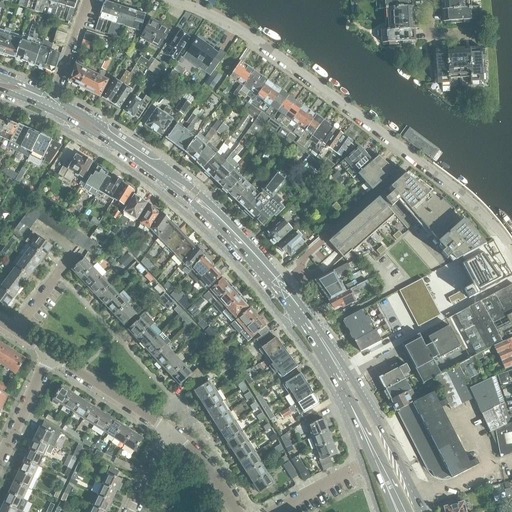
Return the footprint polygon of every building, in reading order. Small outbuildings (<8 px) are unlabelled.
[(51,0),(42,0),(39,12),(43,13),(45,6),(49,8),(51,0)] [(51,0),(49,8),(53,9),(50,16),(54,17),(59,0),(51,0)] [(59,0),(54,17),(59,19),(62,11),(64,12),(66,7),(68,0),(59,0)] [(68,0),(66,7),(70,8),(66,21),(71,22),(77,0),(68,0)] [(385,19),(414,18),(413,0),(379,0),(380,1),(376,1),(377,10),(384,9),(385,19)] [(471,0),(441,0),(443,22),(445,21),(445,24),(476,22),(476,16),(480,15),(479,7),(472,7),(471,0)] [(108,21),(114,4),(105,1),(95,30),(100,32),(104,20),(108,21)] [(114,4),(108,21),(111,22),(107,35),(112,36),(122,6),(114,4)] [(122,6),(112,36),(120,39),(121,34),(118,33),(121,25),(124,26),(130,9),(122,6)] [(130,9),(124,26),(127,27),(123,40),(128,41),(138,12),(130,9)] [(146,14),(138,12),(128,41),(133,43),(137,31),(140,32),(146,14)] [(414,18),(385,19),(386,30),(378,30),(378,39),(382,39),(383,46),(414,44),(414,41),(415,41),(414,18)] [(150,44),(161,24),(152,19),(141,39),(150,44)] [(35,66),(43,41),(37,39),(38,37),(38,36),(41,25),(37,24),(36,26),(36,27),(33,37),(25,62),(28,63),(29,65),(33,67),(35,66)] [(68,35),(70,27),(59,24),(57,31),(68,35)] [(170,29),(161,24),(150,44),(158,48),(156,52),(159,54),(166,43),(163,42),(170,29)] [(22,37),(15,58),(25,62),(33,37),(36,27),(32,25),(28,35),(23,33),(22,37)] [(0,53),(4,54),(9,36),(10,33),(10,32),(11,30),(5,28),(5,31),(0,29),(0,53)] [(64,47),(68,35),(57,31),(53,44),(45,70),(54,74),(61,55),(53,52),(56,45),(64,47)] [(190,38),(180,31),(170,46),(171,47),(173,49),(168,56),(170,57),(170,56),(175,60),(190,38)] [(22,37),(10,33),(4,54),(15,58),(22,37)] [(85,33),(83,40),(97,45),(100,37),(85,33)] [(200,69),(210,76),(220,63),(214,59),(218,54),(208,46),(198,39),(188,53),(203,64),(200,69)] [(97,45),(83,40),(81,47),(95,51),(97,45)] [(45,70),(53,44),(43,41),(35,66),(38,67),(39,69),(43,70),(45,69),(45,70)] [(459,49),(460,78),(471,77),(471,85),(480,85),(480,81),(486,80),(484,49),(482,49),(482,48),(459,49)] [(131,58),(135,52),(131,49),(127,56),(131,58)] [(460,78),(459,49),(436,50),(436,52),(433,52),(435,89),(442,88),(442,87),(451,86),(450,79),(460,78)] [(153,63),(150,61),(141,56),(137,62),(149,70),(153,63)] [(101,68),(106,59),(101,57),(96,67),(101,69),(101,68)] [(107,57),(106,59),(101,68),(106,71),(111,59),(107,57)] [(155,60),(153,63),(149,70),(158,76),(164,66),(155,60)] [(243,87),(254,71),(242,62),(230,78),(239,84),(240,85),(234,93),(239,98),(241,95),(238,93),(243,87)] [(79,87),(88,69),(76,64),(69,81),(79,87)] [(88,69),(79,87),(90,92),(98,75),(88,69)] [(127,78),(130,73),(126,71),(119,82),(115,79),(103,98),(111,103),(127,78)] [(172,71),(169,76),(175,80),(178,75),(172,71)] [(250,91),(261,76),(254,71),(243,87),(238,93),(241,95),(243,93),(247,95),(250,91)] [(98,75),(90,92),(101,97),(109,80),(98,75)] [(212,75),(206,84),(213,89),(219,80),(212,75)] [(252,103),(268,81),(261,76),(247,95),(251,98),(248,103),(251,105),(252,103)] [(127,78),(111,103),(120,109),(133,90),(127,86),(131,81),(127,78)] [(275,86),(268,81),(252,103),(259,108),(261,105),(257,103),(260,99),(264,101),(275,86)] [(261,105),(259,108),(266,113),(282,91),(275,86),(264,101),(266,103),(263,107),(261,105)] [(282,91),(266,113),(269,116),(271,113),(274,109),(277,112),(289,96),(282,91)] [(134,95),(124,111),(134,118),(135,116),(139,119),(152,100),(146,96),(143,101),(134,95)] [(289,96),(277,112),(281,114),(276,121),(279,123),(295,101),(289,96)] [(176,110),(182,115),(190,105),(183,100),(176,110)] [(302,106),(295,101),(279,123),(286,128),(302,106)] [(244,114),(251,105),(248,103),(243,109),(241,108),(239,110),(244,114)] [(242,129),(251,116),(253,117),(250,122),(253,124),(262,112),(252,105),(237,126),(242,129)] [(302,106),(286,128),(287,129),(287,128),(293,133),(309,111),(302,106)] [(157,108),(146,124),(162,136),(173,119),(168,116),(172,111),(166,107),(163,112),(157,108)] [(200,119),(204,112),(201,110),(200,111),(196,116),(200,119)] [(316,116),(309,111),(293,133),(300,138),(316,116)] [(262,112),(253,124),(263,131),(266,126),(264,125),(269,117),(262,112)] [(190,125),(196,116),(193,114),(187,123),(190,125)] [(196,137),(191,133),(195,127),(194,127),(200,119),(196,116),(190,125),(187,130),(176,145),(185,152),(196,137)] [(316,116),(300,138),(296,142),(304,148),(308,142),(305,140),(309,135),(312,136),(323,120),(316,116)] [(271,119),(270,120),(267,123),(276,130),(279,125),(271,119)] [(308,142),(304,148),(311,153),(331,126),(323,120),(312,136),(308,142)] [(18,126),(8,121),(0,138),(10,142),(18,126)] [(217,131),(223,123),(220,121),(214,130),(217,131)] [(176,145),(187,130),(177,123),(166,138),(176,145)] [(224,136),(230,127),(223,123),(217,131),(224,136)] [(19,125),(18,126),(10,142),(21,148),(30,130),(19,125)] [(331,126),(311,153),(317,158),(337,131),(331,126)] [(285,139),(289,132),(282,127),(278,134),(285,139)] [(204,138),(209,142),(217,131),(214,130),(212,128),(204,138)] [(30,130),(21,148),(32,153),(41,135),(30,130)] [(326,160),(332,151),(344,135),(337,131),(317,158),(320,161),(323,157),(326,160)] [(209,142),(204,138),(199,133),(196,137),(185,152),(189,156),(191,158),(193,157),(195,159),(197,156),(209,142)] [(290,133),(287,137),(293,142),(297,138),(290,133)] [(32,153),(30,156),(41,162),(43,158),(45,159),(44,162),(49,164),(55,156),(62,146),(41,135),(32,153)] [(344,135),(332,151),(343,158),(346,156),(356,147),(351,144),(353,142),(344,135)] [(228,139),(220,149),(224,151),(231,141),(230,140),(228,139)] [(202,169),(217,153),(219,151),(209,142),(197,156),(195,159),(197,161),(197,164),(202,169)] [(298,146),(298,147),(294,151),(300,156),(304,151),(298,146)] [(361,157),(362,156),(363,157),(364,156),(365,156),(366,155),(359,147),(340,163),(347,171),(361,158),(361,157)] [(460,181),(467,172),(435,148),(428,157),(460,181)] [(233,151),(229,156),(233,160),(237,155),(233,151)] [(226,161),(217,153),(202,169),(211,177),(226,161)] [(83,179),(85,175),(92,162),(84,157),(83,159),(77,155),(71,165),(66,162),(58,175),(71,182),(75,174),(83,179)] [(358,174),(372,162),(366,155),(365,156),(364,156),(363,157),(362,156),(361,157),(361,158),(347,171),(354,178),(358,174)] [(239,165),(237,164),(233,160),(229,156),(226,161),(211,177),(220,185),(235,169),(239,165)] [(387,163),(379,156),(372,162),(358,174),(365,182),(387,163)] [(306,162),(315,170),(320,164),(310,157),(306,162)] [(263,191),(260,194),(246,209),(251,214),(250,216),(253,219),(254,217),(255,218),(269,202),(300,165),(295,160),(292,163),(287,159),(281,166),(282,167),(276,174),(274,173),(262,189),(263,191)] [(326,159),(326,160),(324,163),(331,169),(334,166),(326,159)] [(26,161),(24,166),(22,168),(26,171),(30,164),(26,161)] [(395,170),(387,163),(365,182),(372,190),(395,170)] [(8,168),(2,165),(0,170),(0,172),(5,175),(8,168)] [(239,165),(235,169),(220,185),(229,193),(243,178),(243,177),(238,172),(242,168),(239,165)] [(254,169),(251,167),(245,175),(248,178),(254,169)] [(83,183),(82,185),(81,186),(90,192),(92,189),(98,192),(109,174),(108,173),(109,172),(103,168),(101,170),(98,168),(93,176),(90,175),(88,177),(88,178),(89,179),(86,185),(83,183)] [(5,175),(15,180),(18,174),(8,169),(5,175)] [(335,182),(342,175),(338,171),(331,178),(335,182)] [(332,239),(329,242),(336,250),(337,251),(340,254),(342,257),(343,258),(349,264),(371,252),(377,258),(380,255),(383,253),(386,250),(397,241),(400,238),(401,237),(403,239),(432,272),(433,273),(456,261),(461,258),(486,245),(485,244),(466,222),(464,221),(460,216),(455,211),(453,210),(449,206),(442,199),(438,196),(432,191),(431,190),(426,186),(418,180),(413,177),(407,173),(391,187),(379,198),(374,202),(371,205),(365,210),(362,212),(358,217),(354,220),(349,224),(346,227),(341,231),(337,235),(332,239)] [(345,179),(344,178),(342,175),(335,182),(338,185),(345,179)] [(100,192),(112,200),(123,182),(121,181),(121,179),(119,178),(116,178),(115,177),(113,180),(109,178),(100,192)] [(243,178),(229,193),(238,202),(252,186),(243,177),(243,178)] [(114,200),(124,206),(134,191),(130,189),(131,187),(124,183),(114,200)] [(252,186),(238,202),(246,209),(260,194),(252,186)] [(135,196),(124,212),(137,220),(147,203),(141,200),(142,198),(137,195),(136,197),(135,196)] [(99,201),(94,199),(90,204),(95,207),(99,201)] [(285,208),(279,202),(274,207),(269,202),(255,218),(264,226),(274,215),(276,217),(285,208)] [(38,220),(45,210),(35,204),(24,217),(34,225),(38,220)] [(151,230),(162,213),(156,208),(155,210),(152,207),(141,224),(151,230)] [(50,213),(45,210),(38,220),(43,223),(50,213)] [(50,213),(43,223),(48,226),(55,216),(50,213)] [(171,222),(162,213),(151,230),(159,239),(171,222)] [(60,219),(55,216),(48,226),(53,229),(60,219)] [(24,217),(20,222),(24,225),(30,230),(34,225),(24,217)] [(118,227),(122,222),(117,218),(113,223),(118,227)] [(65,222),(60,219),(53,229),(58,232),(65,222)] [(278,243),(293,229),(284,219),(269,232),(273,238),(271,240),(275,244),(277,242),(278,243)] [(24,225),(20,222),(15,229),(19,232),(24,225)] [(65,222),(58,232),(63,236),(70,226),(65,222)] [(171,222),(159,239),(167,247),(180,230),(171,222)] [(75,229),(70,226),(63,236),(68,239),(75,229)] [(115,239),(121,230),(115,227),(112,232),(109,230),(106,234),(115,239)] [(75,229),(68,239),(73,242),(80,232),(75,229)] [(182,232),(180,230),(167,247),(175,255),(188,238),(182,232)] [(80,232),(73,242),(78,245),(85,235),(80,232)] [(128,244),(132,238),(122,232),(117,242),(126,247),(128,244)] [(305,243),(304,242),(296,232),(280,246),(281,246),(279,248),(283,253),(285,251),(286,252),(287,251),(291,255),(305,243)] [(304,242),(305,243),(308,246),(319,237),(314,232),(304,242)] [(90,238),(85,235),(78,245),(83,248),(90,238)] [(31,246),(46,256),(53,247),(39,236),(31,246)] [(12,238),(7,245),(11,247),(16,241),(12,238)] [(89,252),(93,246),(95,242),(90,238),(83,248),(89,252)] [(188,238),(175,255),(183,263),(196,247),(188,238)] [(102,246),(95,242),(93,246),(100,250),(102,246)] [(124,249),(121,245),(119,244),(113,250),(118,255),(124,249)] [(128,244),(126,247),(125,249),(133,255),(136,251),(128,244)] [(11,247),(7,245),(2,251),(6,254),(11,247)] [(486,245),(461,258),(464,263),(468,270),(480,292),(480,293),(490,287),(509,277),(510,277),(502,265),(498,268),(497,267),(491,259),(495,257),(487,245),(486,245)] [(31,246),(24,256),(38,267),(46,256),(31,246)] [(205,256),(196,247),(183,263),(191,271),(193,270),(205,256)] [(133,259),(128,254),(127,253),(124,256),(130,263),(133,259)] [(24,256),(16,266),(30,277),(38,267),(24,256)] [(197,274),(196,275),(201,279),(214,266),(205,256),(193,270),(197,274)] [(81,279),(93,267),(85,258),(72,270),(81,279)] [(149,271),(153,265),(144,259),(141,262),(149,270),(148,271),(149,271)] [(93,267),(81,279),(90,289),(102,277),(106,273),(98,263),(93,267)] [(140,265),(139,265),(136,268),(143,275),(144,275),(147,273),(140,265)] [(158,269),(153,265),(149,271),(154,275),(158,269)] [(319,293),(340,281),(337,276),(351,269),(348,265),(343,267),(343,266),(314,281),(317,284),(315,288),(319,293)] [(16,266),(9,277),(23,287),(30,277),(16,266)] [(214,266),(201,279),(198,282),(207,291),(223,275),(214,266)] [(160,273),(156,279),(160,283),(164,276),(160,273)] [(154,280),(148,274),(145,277),(151,282),(154,280)] [(23,287),(9,277),(1,287),(15,297),(23,287)] [(111,286),(102,277),(90,289),(98,298),(111,286)] [(340,281),(319,293),(322,298),(326,297),(329,301),(356,286),(364,282),(362,277),(344,286),(341,280),(340,281)] [(217,302),(233,287),(228,280),(226,282),(223,279),(203,297),(208,302),(213,298),(217,302)] [(414,283),(408,286),(408,287),(416,300),(421,310),(426,307),(429,306),(435,303),(432,298),(422,279),(416,282),(414,283)] [(367,287),(364,282),(356,286),(358,291),(367,287)] [(158,285),(154,288),(160,295),(164,291),(158,285)] [(472,285),(464,290),(469,299),(477,294),(472,285)] [(111,286),(98,298),(107,307),(120,295),(111,286)] [(343,307),(355,301),(353,296),(359,293),(358,291),(356,286),(329,301),(334,308),(342,305),(343,307)] [(15,297),(1,287),(0,287),(0,302),(7,308),(15,297)] [(242,296),(233,287),(217,302),(225,311),(242,296)] [(124,291),(120,295),(107,307),(115,316),(128,304),(133,300),(124,291)] [(175,291),(171,294),(170,295),(176,302),(183,295),(184,294),(182,291),(178,295),(175,291)] [(462,291),(448,298),(451,304),(465,297),(462,291)] [(165,293),(158,299),(163,304),(165,303),(166,304),(164,306),(168,310),(175,304),(165,293)] [(183,295),(176,302),(181,307),(184,310),(191,304),(183,295)] [(242,296),(225,311),(223,313),(231,322),(248,307),(245,304),(247,302),(242,296)] [(205,301),(202,298),(188,310),(191,314),(195,318),(201,312),(197,309),(205,301)] [(137,314),(128,304),(115,316),(124,326),(137,314)] [(192,322),(178,306),(174,310),(188,325),(192,322)] [(244,329),(259,317),(255,313),(256,312),(253,309),(252,309),(251,308),(237,320),(244,329)] [(349,331),(370,319),(365,309),(343,320),(344,322),(343,323),(346,327),(347,327),(349,331)] [(137,340),(150,327),(155,323),(145,312),(139,317),(140,318),(128,330),(137,340)] [(259,317),(244,329),(240,333),(248,342),(259,333),(265,327),(267,326),(266,325),(266,324),(264,321),(262,321),(259,317)] [(370,319),(349,331),(351,335),(350,335),(352,340),(354,339),(354,341),(376,330),(370,319)] [(202,320),(198,324),(203,329),(207,326),(202,320)] [(200,330),(195,325),(192,328),(196,333),(200,330)] [(420,334),(402,344),(406,352),(423,383),(435,377),(441,374),(433,359),(438,356),(440,359),(461,347),(449,326),(428,337),(432,344),(426,347),(424,343),(420,335),(420,334)] [(159,337),(150,327),(137,340),(146,349),(159,337)] [(265,327),(259,333),(263,338),(270,333),(265,327)] [(217,336),(211,328),(206,332),(213,340),(217,336)] [(376,330),(354,341),(361,352),(362,351),(372,346),(381,341),(382,341),(376,330)] [(207,337),(201,331),(197,335),(203,341),(207,337)] [(163,332),(159,337),(146,349),(154,358),(167,346),(172,342),(163,332)] [(270,333),(263,338),(259,341),(263,347),(259,350),(263,355),(266,353),(269,358),(284,347),(276,338),(275,339),(271,333),(270,333)] [(511,337),(494,345),(497,354),(498,353),(504,351),(511,347),(511,337)] [(26,359),(0,342),(0,364),(16,374),(26,359)] [(167,346),(154,358),(163,367),(176,355),(167,346)] [(284,347),(269,358),(276,368),(291,357),(284,347)] [(504,351),(498,353),(500,357),(499,359),(500,362),(502,362),(511,357),(511,347),(504,351)] [(484,357),(482,352),(475,356),(477,361),(484,357)] [(241,360),(237,353),(232,355),(236,363),(241,360)] [(185,364),(176,355),(163,367),(172,377),(185,364)] [(470,359),(458,365),(459,366),(468,385),(486,377),(477,361),(475,356),(470,359)] [(291,357),(276,368),(283,377),(298,367),(291,357)] [(511,357),(502,362),(505,369),(511,367),(511,366),(511,357)] [(229,360),(215,369),(219,375),(233,366),(229,360)] [(386,390),(406,379),(411,377),(409,373),(411,372),(406,364),(399,367),(397,363),(391,366),(393,371),(380,378),(386,390)] [(193,373),(185,364),(172,377),(180,386),(188,379),(191,383),(203,375),(199,369),(193,373)] [(459,366),(447,372),(463,404),(474,398),(486,423),(483,425),(485,429),(488,428),(491,432),(495,430),(501,458),(511,454),(511,422),(511,423),(509,416),(496,376),(470,388),(468,385),(459,366)] [(249,385),(253,382),(246,370),(241,373),(249,385)] [(463,404),(447,372),(435,377),(446,399),(449,405),(451,409),(463,404)] [(301,373),(293,378),(283,384),(289,395),(307,384),(305,380),(305,378),(304,375),(301,374),(301,373)] [(511,381),(511,376),(509,377),(504,379),(504,377),(502,376),(499,377),(501,384),(511,381)] [(391,400),(412,390),(410,387),(406,379),(386,390),(391,400)] [(201,401),(216,392),(209,381),(194,391),(201,401)] [(243,381),(243,382),(237,385),(240,390),(246,386),(243,381)] [(260,393),(253,382),(249,385),(256,396),(260,393)] [(309,387),(307,384),(289,395),(295,404),(313,393),(313,391),(312,388),(309,387)] [(63,406),(72,393),(61,386),(53,399),(52,400),(52,402),(55,404),(57,404),(58,402),(63,406)] [(413,403),(424,397),(422,392),(415,396),(412,390),(391,400),(397,412),(399,411),(413,403)] [(222,402),(216,392),(201,401),(207,411),(222,402)] [(253,397),(250,392),(244,396),(247,400),(253,397)] [(413,403),(452,478),(481,463),(479,458),(471,462),(469,459),(466,461),(440,409),(449,405),(446,399),(439,403),(434,392),(424,397),(413,403)] [(82,399),(72,393),(63,406),(74,412),(82,399)] [(313,393),(295,404),(280,413),(283,418),(295,411),(294,410),(297,408),(302,416),(304,420),(313,414),(310,409),(319,404),(319,403),(319,401),(318,398),(315,397),(313,393)] [(261,406),(266,403),(261,394),(256,397),(261,406)] [(92,406),(82,399),(74,412),(84,419),(92,406)] [(229,412),(222,402),(207,411),(214,422),(229,412)] [(256,402),(250,406),(253,410),(259,407),(256,402)] [(266,403),(261,406),(270,420),(275,417),(266,403)] [(413,403),(399,411),(399,414),(428,470),(431,472),(434,477),(442,480),(448,477),(452,478),(413,403)] [(102,412),(92,406),(84,419),(94,425),(102,412)] [(112,419),(102,412),(94,425),(104,432),(112,419)] [(235,422),(229,412),(214,422),(220,432),(235,422)] [(262,413),(257,416),(260,421),(265,418),(262,413)] [(312,437),(328,430),(323,419),(320,420),(317,413),(302,423),(304,427),(308,426),(312,437)] [(52,423),(55,419),(48,415),(46,419),(52,423)] [(55,419),(52,423),(60,428),(62,424),(55,419)] [(112,419),(104,432),(114,438),(122,425),(112,419)] [(56,429),(48,424),(44,421),(41,428),(40,427),(35,438),(49,445),(54,434),(56,429)] [(235,422),(220,432),(227,442),(241,433),(235,422)] [(269,423),(263,427),(266,432),(272,428),(269,423)] [(122,425),(114,438),(124,445),(132,431),(122,425)] [(73,436),(75,432),(68,428),(65,431),(73,436)] [(328,430),(312,437),(317,448),(333,442),(328,430)] [(143,438),(132,431),(124,445),(134,451),(143,438)] [(75,432),(73,436),(80,441),(82,437),(75,432)] [(248,443),(241,433),(227,442),(233,452),(248,443)] [(278,438),(275,433),(269,437),(272,442),(278,438)] [(51,455),(54,447),(49,445),(35,438),(30,449),(43,456),(45,452),(51,455)] [(85,439),(83,443),(90,447),(92,443),(85,439)] [(333,442),(317,448),(321,460),(330,457),(337,454),(333,442)] [(248,443),(233,452),(240,462),(254,453),(248,443)] [(280,444),(280,445),(274,448),(278,453),(283,449),(280,444)] [(78,455),(82,447),(78,445),(74,453),(78,455)] [(30,449),(24,460),(38,467),(43,456),(30,449)] [(112,457),(104,453),(102,458),(110,462),(112,457)] [(261,463),(254,453),(240,462),(246,472),(261,463)] [(285,455),(285,456),(280,459),(282,464),(288,460),(285,455)] [(307,470),(298,456),(292,460),(300,474),(307,470)] [(116,457),(113,463),(124,468),(131,471),(134,466),(127,462),(116,457)] [(330,457),(321,460),(319,461),(324,470),(334,465),(330,457)] [(24,460),(19,471),(33,477),(38,467),(24,460)] [(298,476),(289,462),(283,465),(292,479),(298,476)] [(267,473),(261,463),(246,472),(253,482),(267,473)] [(122,479),(117,477),(119,472),(111,468),(103,484),(117,491),(122,479)] [(307,470),(300,474),(305,481),(311,477),(307,470)] [(19,471),(14,482),(28,488),(33,477),(19,471)] [(274,484),(267,473),(253,482),(260,493),(274,484)] [(14,482),(9,492),(23,499),(28,488),(14,482)] [(509,501),(506,489),(504,482),(490,486),(496,505),(506,502),(509,501)] [(103,484),(98,495),(112,502),(117,491),(103,484)] [(68,485),(64,492),(69,494),(72,487),(68,485)] [(23,499),(9,492),(4,503),(18,510),(23,499)] [(98,495),(93,506),(105,511),(106,511),(112,502),(98,495)] [(465,511),(463,502),(445,507),(445,509),(443,509),(443,511),(465,511)] [(21,511),(18,510),(4,503),(0,511),(21,511)]
